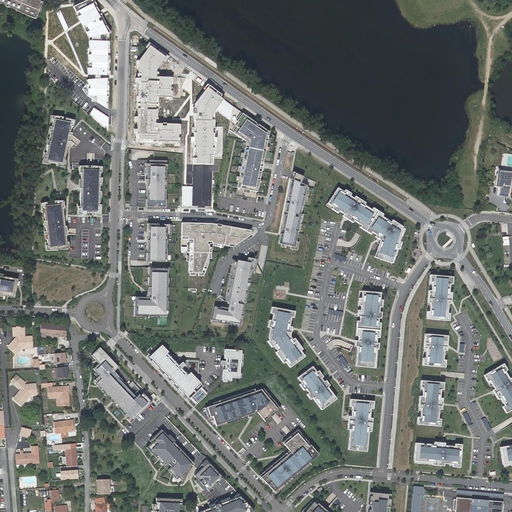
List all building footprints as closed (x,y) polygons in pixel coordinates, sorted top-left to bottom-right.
[(0,0),(0,3),(35,19),(42,2),(37,0),(0,0)] [(91,0),(86,0),(72,6),(84,29),(84,39),(86,39),(86,41),(84,41),(82,61),(85,62),(85,68),(81,68),(83,75),(88,75),(88,81),(80,80),(79,85),(81,85),(81,90),(88,98),(106,110),(106,98),(108,98),(108,78),(98,78),(98,76),(109,76),(109,72),(106,72),(106,63),(107,63),(107,42),(100,42),(100,32),(110,32),(106,25),(104,26),(99,14),(97,15),(91,0)] [(167,55),(151,43),(138,60),(137,117),(134,117),(134,121),(137,121),(136,142),(153,143),(153,140),(158,140),(158,143),(183,143),(183,124),(157,124),(157,97),(171,97),(171,77),(152,77),(152,74),(154,74),(154,70),(167,55)] [(215,112),(226,98),(222,97),(224,95),(210,86),(197,103),(195,164),(214,165),(215,112)] [(94,108),(89,114),(102,125),(107,118),(94,108)] [(245,189),(244,191),(249,192),(249,190),(257,191),(258,187),(261,188),(262,182),(259,182),(266,152),(268,153),(269,148),(267,147),(267,143),(270,144),(271,139),(268,139),(270,133),(264,129),(263,131),(253,124),(255,122),(235,108),(230,130),(247,143),(247,144),(244,143),(243,148),(246,149),(245,154),(242,153),(241,158),(244,158),(244,159),(241,158),(240,163),(243,164),(242,167),(239,166),(238,171),(241,171),(240,177),(237,176),(236,181),(238,181),(237,187),(245,189)] [(64,118),(53,115),(52,122),(55,122),(54,128),(50,127),(50,133),(53,133),(52,141),(48,141),(47,146),(51,147),(49,155),(45,154),(44,165),(49,166),(50,162),(58,163),(57,168),(67,168),(68,161),(64,160),(68,141),(71,142),(73,134),(69,133),(70,126),(74,127),(75,119),(66,119),(65,122),(63,122),(64,118)] [(146,199),(146,206),(166,206),(166,199),(163,199),(164,189),(166,189),(167,177),(164,177),(164,169),(167,169),(167,160),(149,159),(149,166),(147,166),(147,188),(149,188),(149,199),(146,199)] [(90,167),(81,166),(81,174),(84,174),(84,181),(80,181),(81,188),(84,188),(84,208),(80,208),(80,215),(89,216),(89,212),(97,212),(97,216),(102,217),(104,206),(99,206),(100,197),(103,197),(103,192),(100,193),(100,184),(103,184),(104,179),(100,179),(100,173),(104,173),(103,167),(92,168),(92,171),(90,171),(90,167)] [(294,175),(293,175),(281,240),(293,242),(293,245),(300,246),(301,239),(299,238),(301,227),(302,227),(303,221),(302,221),(302,219),(304,219),(305,211),(304,211),(304,210),(302,210),(303,203),(305,203),(309,182),(303,180),(306,173),(295,168),(294,175)] [(511,171),(511,169),(498,168),(497,173),(496,173),(494,186),(500,187),(499,195),(508,196),(510,190),(511,171)] [(346,191),(340,187),(330,203),(336,207),(335,209),(341,213),(342,211),(346,213),(345,215),(355,222),(357,220),(363,224),(362,226),(373,233),(374,231),(378,234),(376,236),(382,239),(377,254),(394,260),(405,229),(403,228),(404,226),(394,219),(393,221),(385,216),(386,214),(376,207),(374,209),(367,205),(368,202),(358,196),(356,198),(353,195),(354,193),(348,189),(346,191)] [(49,204),(43,204),(44,215),(48,215),(49,222),(45,223),(46,228),(50,228),(51,236),(47,236),(47,242),(52,241),(52,247),(49,247),(50,254),(61,251),(60,248),(63,248),(63,251),(72,251),(71,243),(68,244),(67,237),(71,237),(69,229),(66,229),(63,210),(67,210),(66,202),(57,202),(57,206),(49,208),(49,204)] [(189,222),(183,222),(182,238),(194,238),(194,241),(191,241),(190,271),(213,271),(216,261),(216,245),(232,245),(250,233),(251,228),(250,228),(249,230),(245,229),(245,227),(240,226),(239,228),(235,227),(235,225),(231,225),(231,227),(226,226),(226,224),(222,223),(222,225),(217,224),(217,223),(213,222),(194,222),(194,224),(189,224),(189,222)] [(171,225),(147,224),(146,261),(164,261),(165,254),(167,254),(167,235),(171,235),(171,225)] [(250,260),(237,257),(229,299),(231,299),(230,305),(224,304),(217,303),(217,304),(214,317),(214,319),(220,320),(232,322),(243,323),(243,321),(245,314),(246,314),(257,257),(251,256),(250,260)] [(168,264),(149,264),(148,293),(151,293),(151,297),(135,296),(134,316),(157,317),(157,313),(164,314),(164,310),(167,310),(168,264)] [(454,276),(431,274),(431,281),(433,282),(432,290),(430,290),(429,301),(431,301),(430,310),(428,310),(427,317),(450,319),(451,312),(448,312),(449,303),(451,303),(453,292),(450,292),(451,283),(453,284),(454,276)] [(19,279),(0,275),(0,293),(15,297),(19,279)] [(382,291),(361,289),(361,295),(363,296),(363,299),(360,299),(360,305),(362,306),(361,319),(359,319),(357,335),(359,335),(359,339),(357,339),(356,345),(358,345),(357,364),(375,366),(377,348),(379,348),(380,342),(378,341),(378,336),(381,337),(382,321),(380,321),(380,317),(382,317),(383,311),(380,311),(381,305),(384,305),(385,299),(382,298),(382,291)] [(292,334),(294,325),(292,325),(293,315),(296,316),(297,309),(276,305),(274,305),(273,311),(275,311),(274,317),(272,316),(270,324),(273,324),(271,335),(272,336),(270,338),(274,344),(276,342),(280,348),(278,349),(286,361),(288,359),(292,365),(307,354),(303,348),(305,347),(297,336),(295,337),(292,334)] [(40,323),(39,334),(47,335),(64,336),(65,325),(40,323)] [(17,338),(10,349),(18,355),(23,348),(33,347),(32,337),(26,337),(25,328),(17,328),(17,338)] [(448,334),(426,332),(424,347),(427,347),(426,356),(423,356),(423,363),(446,366),(446,358),(444,358),(445,349),(447,349),(448,334)] [(178,364),(160,345),(148,357),(186,397),(192,391),(191,390),(199,383),(189,373),(182,366),(183,365),(180,362),(178,364)] [(109,357),(100,346),(91,354),(99,363),(93,368),(96,371),(93,373),(97,377),(94,379),(97,382),(95,384),(126,418),(125,419),(129,423),(151,402),(148,399),(131,381),(126,387),(112,372),(118,366),(113,360),(110,356),(109,357)] [(241,350),(224,348),(223,361),(220,361),(220,364),(222,365),(221,380),(230,381),(231,377),(238,378),(241,350)] [(65,352),(54,353),(56,362),(66,361),(65,352)] [(503,362),(483,374),(487,380),(489,379),(493,386),(491,387),(498,398),(500,397),(504,404),(502,405),(506,412),(511,407),(511,377),(511,376),(509,377),(505,370),(507,369),(503,362)] [(318,369),(314,364),(299,375),(303,380),(301,382),(305,388),(307,386),(310,390),(308,392),(312,397),(314,395),(321,405),(323,407),(338,396),(329,384),(331,383),(327,378),(325,379),(322,375),(324,373),(320,368),(318,369)] [(55,367),(56,378),(68,377),(67,366),(55,367)] [(23,403),(31,392),(38,391),(37,381),(26,382),(25,381),(26,380),(22,376),(17,382),(23,387),(22,389),(20,389),(14,396),(23,403)] [(443,388),(444,381),(421,378),(421,386),(423,386),(422,394),(420,394),(419,406),(421,407),(420,414),(418,414),(417,422),(440,424),(441,417),(438,417),(439,408),(441,408),(443,396),(440,396),(441,388),(443,388)] [(214,404),(203,408),(199,412),(212,426),(226,421),(227,424),(248,417),(247,414),(254,412),(253,410),(256,410),(264,419),(266,421),(281,408),(264,388),(259,389),(255,391),(254,388),(213,402),(214,404)] [(59,399),(60,408),(70,407),(68,389),(48,391),(49,400),(59,399)] [(198,389),(190,398),(196,404),(204,396),(198,389)] [(375,399),(351,397),(350,404),(353,404),(352,414),(350,413),(348,427),(351,427),(349,447),(368,449),(369,429),(372,429),(373,416),(371,415),(372,406),(374,406),(375,399)] [(73,420),(54,422),(56,433),(62,432),(62,437),(68,436),(68,431),(74,431),(73,420)] [(32,430),(22,427),(20,436),(30,439),(32,430)] [(151,443),(146,447),(176,479),(178,477),(182,481),(193,463),(173,442),(175,440),(169,434),(167,436),(161,429),(149,441),(151,443)] [(298,429),(283,442),(291,452),(288,454),(286,453),(259,476),(277,494),(311,464),(309,462),(319,454),(298,429)] [(460,465),(462,442),(454,442),(454,444),(446,443),(446,441),(435,440),(435,442),(416,440),(414,458),(433,460),(433,463),(444,464),(444,461),(452,462),(452,464),(460,465)] [(511,443),(502,445),(500,445),(503,465),(505,465),(511,463),(511,443)] [(77,464),(75,447),(65,448),(66,456),(67,463),(67,465),(77,464)] [(16,456),(17,470),(34,469),(33,463),(39,463),(38,448),(32,448),(33,455),(24,455),(24,452),(20,452),(21,455),(16,456)] [(205,458),(206,457),(200,453),(197,458),(202,462),(205,458)] [(225,480),(205,458),(202,462),(194,475),(196,478),(194,481),(203,490),(206,488),(211,493),(225,480)] [(77,470),(60,471),(61,480),(78,478),(77,470)] [(96,480),(96,494),(110,494),(110,479),(96,480)] [(418,511),(420,495),(423,495),(423,487),(413,486),(410,511),(418,511)] [(50,490),(51,502),(59,501),(58,490),(50,490)] [(250,511),(254,510),(237,493),(233,497),(233,498),(230,499),(229,497),(218,501),(218,503),(214,505),(210,501),(207,502),(209,507),(197,511),(250,511)] [(370,493),(368,511),(389,511),(391,494),(370,493)] [(501,511),(503,501),(479,499),(456,497),(456,499),(453,499),(452,510),(455,510),(454,511),(501,511)] [(184,511),(185,505),(181,505),(182,499),(173,498),(172,501),(164,500),(165,498),(156,498),(155,504),(151,504),(150,511),(184,511)] [(105,511),(104,499),(95,500),(95,504),(95,511),(105,511)] [(329,511),(316,501),(305,511),(329,511)]
